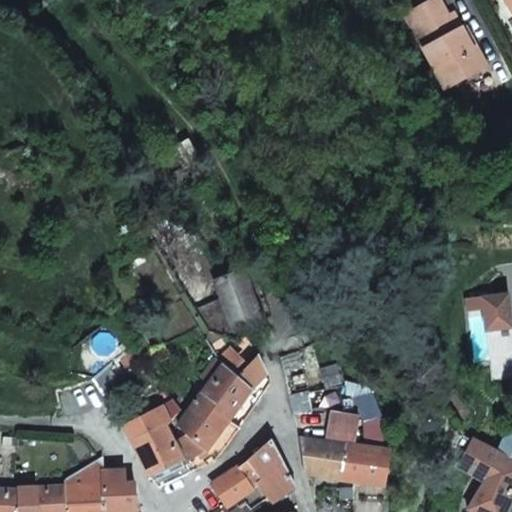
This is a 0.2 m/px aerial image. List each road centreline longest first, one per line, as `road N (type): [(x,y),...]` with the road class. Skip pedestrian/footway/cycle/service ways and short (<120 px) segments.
road 1 (unclassified): [(160,511),(128,461),(96,432),(0,424)]
road 2 (residential): [(176,500),(246,447),(279,403)]
